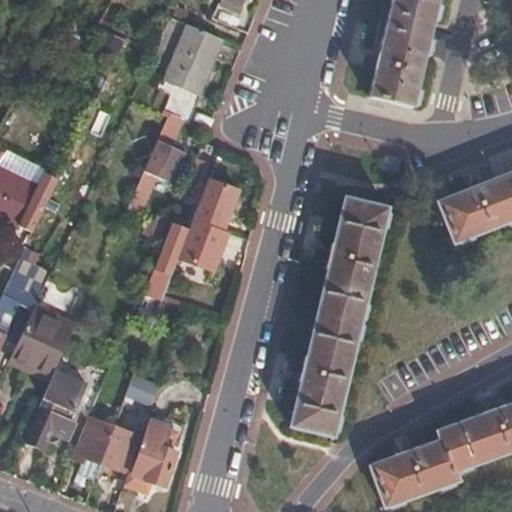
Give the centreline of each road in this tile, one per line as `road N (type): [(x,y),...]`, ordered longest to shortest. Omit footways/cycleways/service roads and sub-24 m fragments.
road 1 (residential): [(209,511),(305,109)]
road 2 (residential): [(301,511),(341,459),(380,428),(511,353)]
road 3 (residential): [(305,109),(443,138)]
road 4 (residential): [(443,138),(470,0)]
